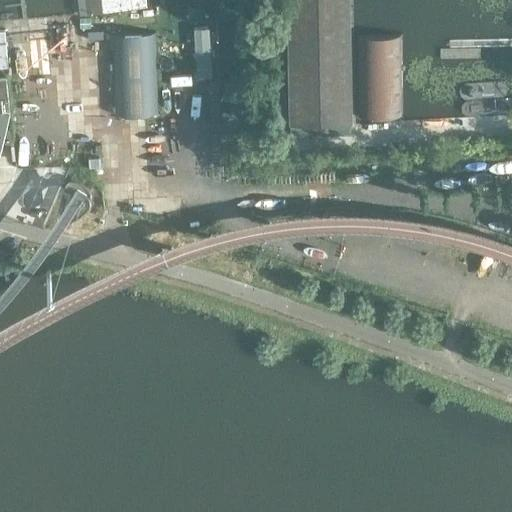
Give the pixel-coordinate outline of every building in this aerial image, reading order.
[(140,0),(78,0),(81,17),(142,11),(140,0)] [(191,0),(192,10),(211,9),(210,0),(191,0)] [(353,124),(350,0),(287,0),(290,125),(353,124)] [(156,35),(111,36),(113,113),(158,112),(156,35)] [(402,121),(400,42),(358,43),(360,122),(402,121)] [(0,108),(10,111),(6,76),(0,76),(0,108)] [(440,102),(442,122),(504,117),(503,97),(440,102)] [(0,150),(10,111),(0,108),(0,150)]
